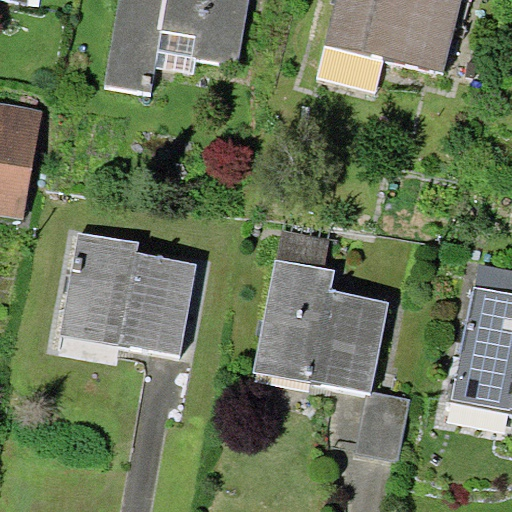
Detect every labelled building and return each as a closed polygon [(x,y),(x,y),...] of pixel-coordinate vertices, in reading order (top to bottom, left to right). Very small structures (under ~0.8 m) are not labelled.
[(0,0),(0,6),(13,9),(15,0),(0,0)] [(116,0),(100,94),(146,101),(158,33),(192,39),(188,65),(233,73),(245,0),(116,0)] [(438,83),(459,0),(333,0),(313,85),(371,100),(379,68),(438,83)] [(0,118),(0,218),(16,222),(31,138),(30,138),(32,124),(0,118)] [(116,343),(114,354),(175,365),(191,275),(120,262),(122,251),(74,242),(58,332),(116,343)] [(307,385),(306,391),(366,403),(383,313),(315,300),(319,278),(301,275),(305,256),(275,250),(252,368),(303,378),(301,384),(307,385)] [(508,407),(505,419),(511,420),(511,304),(469,296),(449,395),(508,407)]
